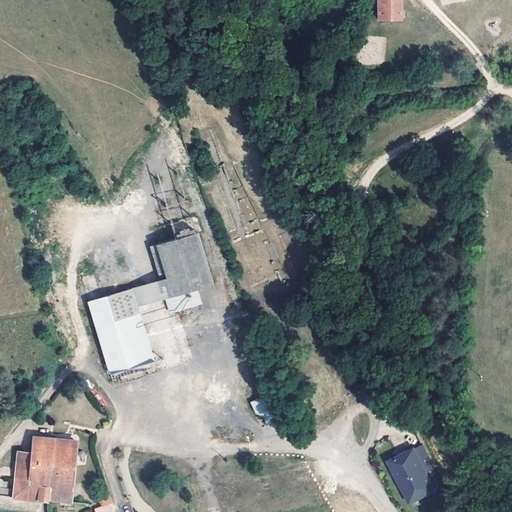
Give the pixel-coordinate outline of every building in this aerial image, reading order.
[(375,0),(377,22),(399,20),(398,0),(375,0)] [(162,206),(172,237),(194,230),(185,199),(162,206)] [(172,237),(156,242),(177,307),(193,303),(188,288),(195,286),(211,281),(194,230),(172,237)] [(177,307),(156,242),(147,245),(158,281),(130,290),(134,303),(162,295),(167,310),(177,307)] [(79,279),(87,303),(99,299),(91,276),(79,279)] [(199,300),(195,286),(188,288),(193,303),(199,300)] [(99,299),(87,303),(110,375),(153,361),(154,361),(134,303),(130,290),(99,299)] [(153,361),(110,375),(115,386),(157,372),(153,361)] [(250,402),(256,414),(270,408),(265,395),(250,402)] [(15,490),(2,490),(2,498),(29,500),(29,498),(43,500),(69,503),(75,442),(57,439),(33,437),(31,454),(17,453),(15,490)] [(402,454),(389,460),(410,503),(435,490),(414,448),(402,454)] [(110,497),(100,499),(102,507),(109,504),(112,503),(110,497)]
